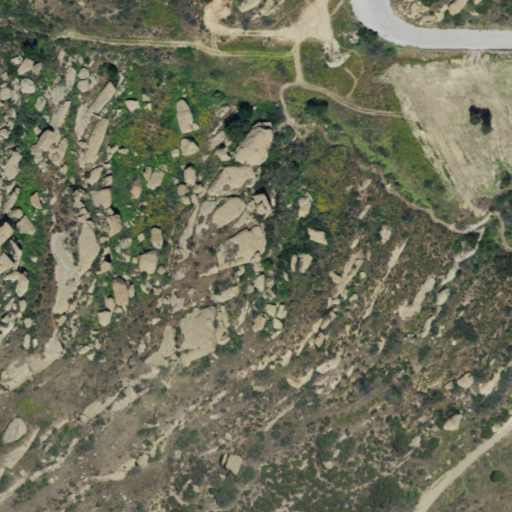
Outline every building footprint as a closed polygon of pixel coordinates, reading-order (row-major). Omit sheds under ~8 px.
[(30,59),(21,54),(13,70),(22,75),(30,59)] [(28,93),(33,84),(21,77),(16,86),(28,93)] [(87,106),(96,112),(114,86),(106,79),(87,106)] [(171,100),(179,132),(192,129),(183,97),(171,100)] [(42,166),(45,159),(55,163),(66,140),(40,128),(29,152),(34,155),(31,162),(42,166)] [(196,148),(188,135),(175,143),(183,156),(196,148)] [(138,183),(130,182),(127,193),(136,195),(138,183)] [(107,206),(106,188),(94,188),(94,206),(107,206)] [(271,205),(257,190),(242,204),(256,219),(271,205)] [(15,224),(27,236),(34,228),(22,217),(15,224)] [(149,244),(160,243),(158,226),(148,226),(149,244)] [(0,282),(22,290),(27,274),(12,269),(18,252),(0,245),(0,282)] [(125,302),(124,295),(128,295),(126,277),(110,279),(112,302),(125,302)] [(97,309),(96,321),(106,322),(107,310),(97,309)] [(221,469),(235,475),(241,461),(227,455),(221,469)]
